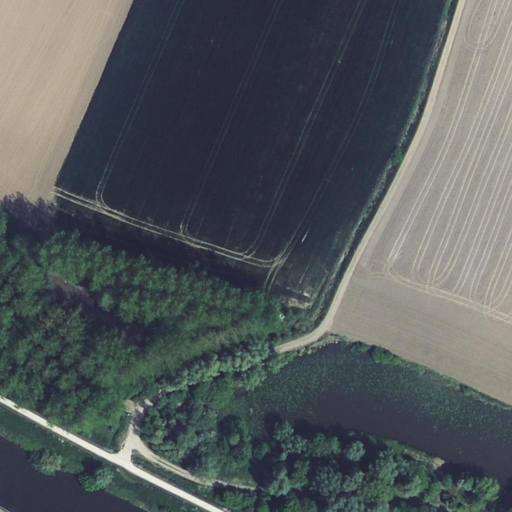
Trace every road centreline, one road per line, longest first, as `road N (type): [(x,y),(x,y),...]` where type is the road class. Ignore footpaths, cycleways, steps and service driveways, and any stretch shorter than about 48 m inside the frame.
road 1 (track): [(122,462),(142,408),(164,390),(315,337),(328,321),(411,152),(462,0)]
road 2 (track): [(435,511),(230,487),(169,466),(131,438)]
